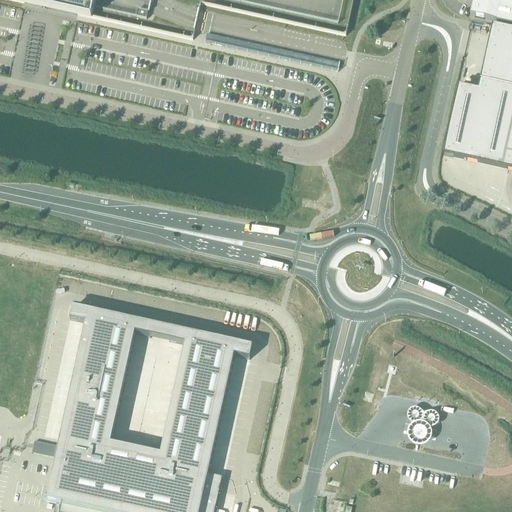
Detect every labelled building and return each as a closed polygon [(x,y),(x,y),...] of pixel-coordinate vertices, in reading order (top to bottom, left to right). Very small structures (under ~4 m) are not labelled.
[(10,0),(11,0),(10,1),(24,4),(25,2),(40,5),(78,14),(77,15),(91,19),(92,18),(94,8),(95,0),(10,0)] [(511,0),(473,0),(470,16),(474,18),(511,25),(511,0)] [(136,8),(135,15),(145,17),(146,10),(136,8)] [(511,30),(492,26),(480,81),(489,83),(511,87),(511,30)] [(313,58),(313,57),(207,34),(205,43),(208,44),(273,58),(311,66),(313,58)] [(311,66),(333,71),(338,72),(340,63),(313,57),(313,58),(311,66)] [(458,86),(443,155),(465,160),(472,162),(511,170),(511,87),(489,83),(480,81),(477,90),(458,86)] [(0,329),(24,334),(28,316),(32,299),(0,291),(0,329)] [(150,339),(153,326),(141,324),(111,317),(111,314),(107,313),(98,311),(88,309),(87,312),(75,309),(72,309),(70,321),(85,324),(84,328),(83,335),(81,343),(79,351),(77,359),(76,367),(74,375),(72,382),(71,390),(69,398),(67,406),(65,414),(64,422),(62,429),(60,437),(58,448),(57,453),(56,459),(46,502),(55,504),(58,504),(61,505),(66,506),(75,508),(83,510),(92,511),(214,511),(215,511),(217,504),(218,496),(220,490),(222,479),(215,477),(208,476),(209,470),(211,462),(213,454),(214,446),(216,438),(218,430),(219,423),(221,415),(222,411),(223,406),(225,399),(226,391),(228,383),(230,376),(232,368),(233,360),(234,357),(250,360),(252,348),(245,347),(179,332),(176,332),(172,330),(169,343),(184,346),(184,349),(182,357),(180,365),(179,373),(177,381),(175,388),(173,397),(173,400),(172,404),(170,412),(168,420),(166,428),(165,436),(163,443),(161,451),(160,456),(111,445),(112,440),(114,432),(115,424),(117,417),(119,409),(120,401),(122,394),(123,389),(124,385),(125,378),(127,370),(129,362),(131,354),(132,346),(134,339),(135,335),(150,339)] [(180,329),(111,314),(111,317),(141,324),(153,326),(172,330),(176,332),(179,332),(180,329)] [(438,424),(438,422),(438,421),(438,419),(438,418),(437,416),(436,415),(435,414),(434,413),(432,413),(430,413),(429,413),(427,413),(423,415),(420,411),(419,410),(417,410),(416,409),(414,409),(413,409),(411,410),(410,410),(408,411),(407,412),(407,414),(406,415),(406,417),(406,419),(406,420),(407,422),(408,423),(409,424),(411,425),(412,425),(414,425),(416,425),(417,425),(421,424),(424,426),(426,427),(427,428),(429,429),(430,429),(432,429),(433,428),(435,427),(436,426),(437,425),(438,424)] [(431,441),(431,438),(432,436),(431,433),(431,431),(430,429),(428,427),(426,425),(424,424),(422,423),(419,423),(417,423),(414,424),(412,425),(410,426),(409,428),(407,430),(407,433),(406,435),(407,438),(407,440),(408,442),(410,444),(412,446),(414,447),(416,448),(419,448),(421,448),(424,447),(426,446),(428,445),(429,443),(431,441)] [(57,453),(58,448),(34,443),(33,448),(32,454),(56,459),(57,453)] [(402,482),(425,486),(426,480),(420,479),(422,469),(405,467),(402,482)]
